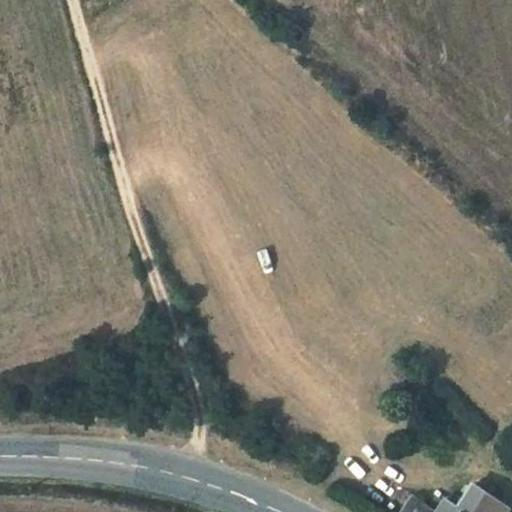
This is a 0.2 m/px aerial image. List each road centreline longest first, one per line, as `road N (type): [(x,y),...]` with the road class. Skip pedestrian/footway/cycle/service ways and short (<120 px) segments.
road 1 (track): [(187,476),(201,413),(160,307),(70,0)]
road 2 (secondary): [(280,511),(187,476),(96,459),(0,456)]
